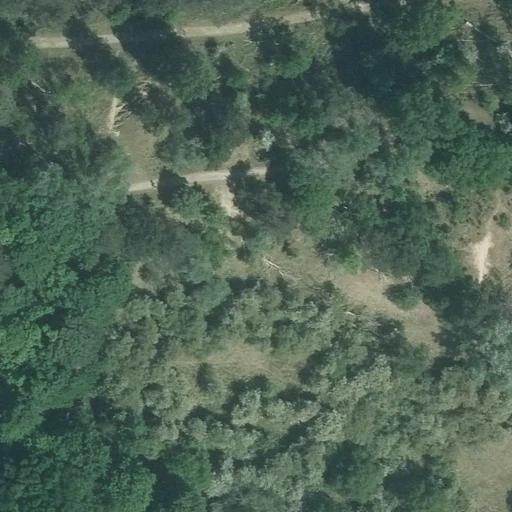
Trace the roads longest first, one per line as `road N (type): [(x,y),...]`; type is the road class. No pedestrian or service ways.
road 1 (track): [(0,201),(328,159),(432,124),(511,142)]
road 2 (track): [(0,43),(220,25),(380,0)]
